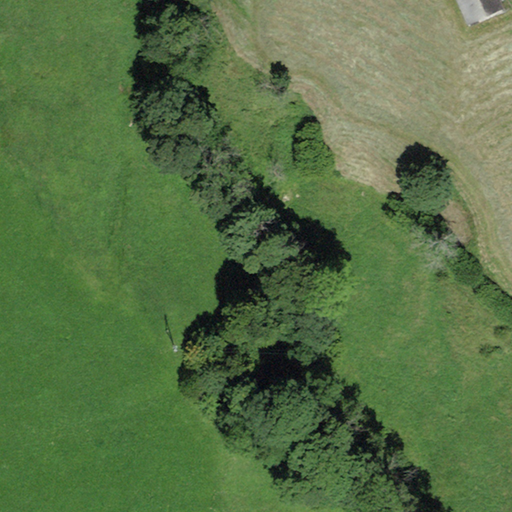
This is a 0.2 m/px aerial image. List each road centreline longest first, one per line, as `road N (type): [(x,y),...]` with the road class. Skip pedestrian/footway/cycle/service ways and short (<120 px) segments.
road 1 (track): [(158,0),(132,52),(111,279),(159,333),(184,417),(182,511)]
road 2 (track): [(364,0),(319,31),(232,13),(222,0)]
